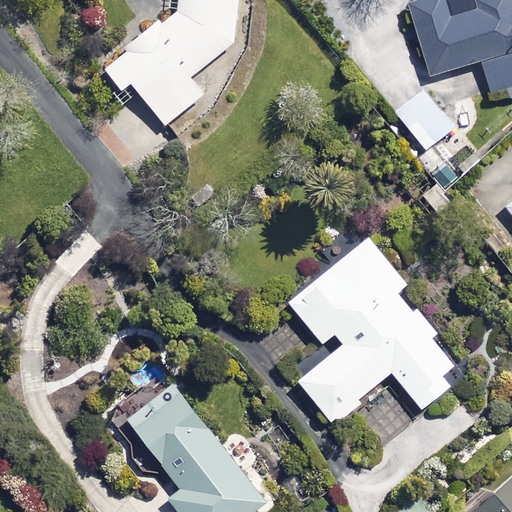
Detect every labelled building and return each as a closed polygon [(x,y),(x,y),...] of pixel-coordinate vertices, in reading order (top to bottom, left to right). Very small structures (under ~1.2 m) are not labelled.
[(177,0),(176,10),(161,23),(158,19),(101,68),(120,90),(128,82),(165,125),(202,93),(190,78),(234,40),(237,0),(177,0)] [(511,14),(507,0),(469,0),(473,10),(448,18),(442,0),(413,0),(405,3),(429,76),(479,59),(490,93),(511,86),(511,14)] [(452,129),(424,89),(394,110),(422,150),(452,129)] [(479,157),(462,131),(435,149),(453,175),(479,157)] [(406,284),(367,237),(287,302),(321,343),(334,332),(342,342),(296,380),(332,423),(358,401),(356,398),(389,371),(420,408),(448,385),(440,374),(453,363),(431,336),(435,332),(400,289),(406,284)] [(253,511),(266,503),(166,377),(121,413),(182,490),(169,501),(178,511),(253,511)] [(511,511),(511,474),(469,511),(511,511)] [(429,511),(415,495),(395,511),(429,511)]
